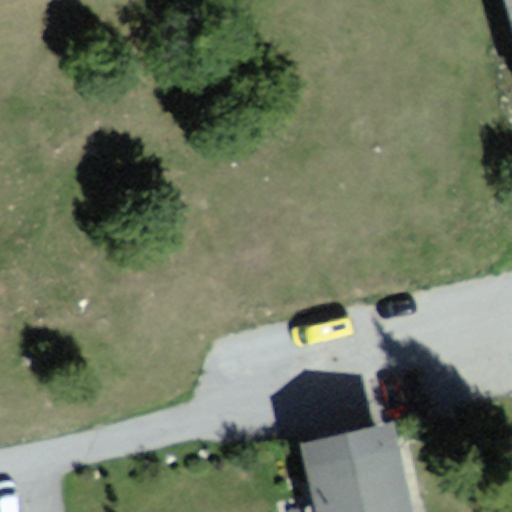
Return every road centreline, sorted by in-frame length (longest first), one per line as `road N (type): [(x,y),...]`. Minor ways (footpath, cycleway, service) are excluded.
road 1 (track): [(373,342),(0,455)]
road 2 (residential): [(511,310),(373,342)]
